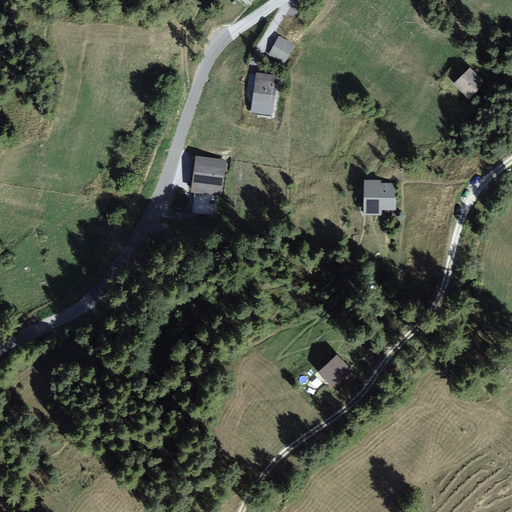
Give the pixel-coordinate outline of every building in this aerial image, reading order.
[(292,48),(277,39),(267,55),(282,64),(292,48)] [(470,70),(453,84),(467,101),(484,87),(470,70)] [(277,77),(257,74),(252,110),(272,113),(277,77)] [(226,162),(197,158),(191,193),(220,198),(226,162)] [(397,184),(367,182),(366,216),(381,216),(382,210),(396,211),(397,184)] [(215,199),(193,196),(190,216),(212,220),(215,199)] [(336,356),(317,374),(331,389),(350,371),(336,356)]
